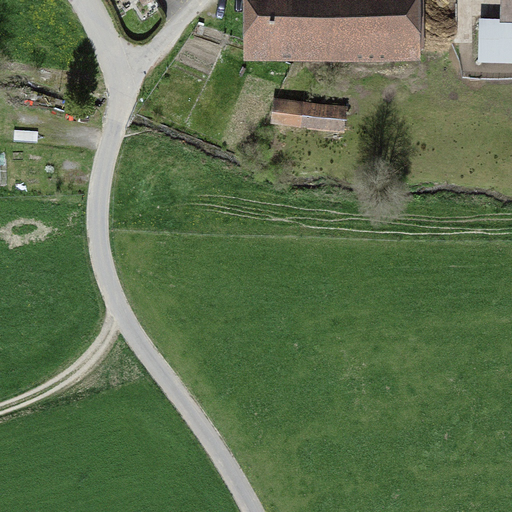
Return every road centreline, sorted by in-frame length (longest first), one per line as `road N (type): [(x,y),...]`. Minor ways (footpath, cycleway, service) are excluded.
road 1 (unclassified): [(127,84),(99,205),(107,275),(120,313),(254,511)]
road 2 (track): [(0,413),(84,366),(120,313)]
